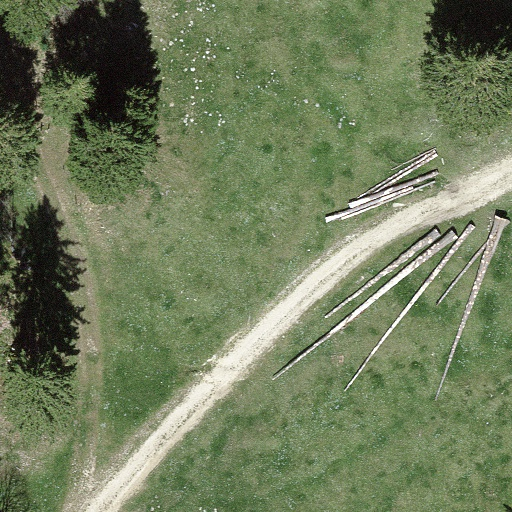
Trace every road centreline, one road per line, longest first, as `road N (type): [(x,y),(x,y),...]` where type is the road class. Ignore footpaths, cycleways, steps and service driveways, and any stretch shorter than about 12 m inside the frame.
road 1 (track): [(92,511),(214,379),(368,242),(511,165)]
road 2 (track): [(0,101),(39,184),(68,276),(78,373),(76,511)]
